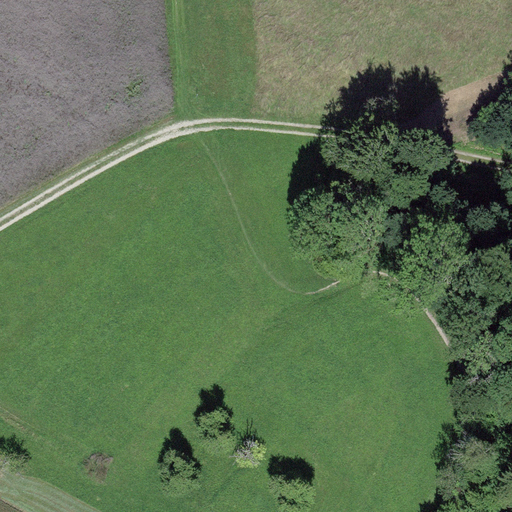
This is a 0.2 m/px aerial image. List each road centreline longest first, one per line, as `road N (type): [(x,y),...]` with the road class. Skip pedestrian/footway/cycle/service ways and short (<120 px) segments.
road 1 (track): [(0,226),(117,157),(194,128),(269,126),(511,175)]
road 2 (track): [(194,128),(178,0)]
